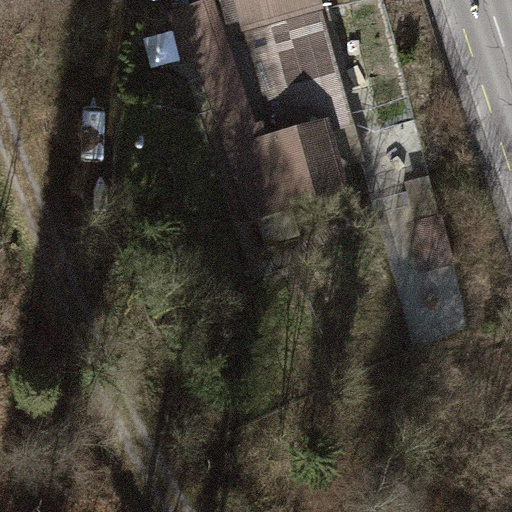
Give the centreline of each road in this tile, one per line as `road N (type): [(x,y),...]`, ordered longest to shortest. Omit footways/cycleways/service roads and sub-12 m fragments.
road 1 (track): [(187,511),(97,348),(0,100)]
road 2 (track): [(97,348),(98,106),(110,0)]
